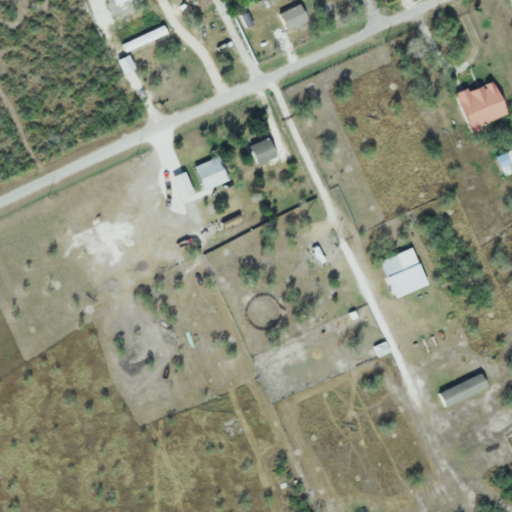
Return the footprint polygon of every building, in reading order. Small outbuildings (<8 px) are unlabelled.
[(287,31),(308,22),(300,4),(279,14),(287,31)] [(122,45),(126,53),(167,33),(163,25),(122,45)] [(507,114),(493,80),(455,95),(469,129),(507,114)] [(249,145),(257,165),(277,157),(269,137),(249,145)] [(194,167),(204,191),(229,180),(219,156),(194,167)] [(313,264),(334,254),(327,240),(307,249),(313,264)] [(402,271),(418,264),(411,248),(395,255),(402,271)] [(470,363),(476,375),(491,368),(485,356),(470,363)]
